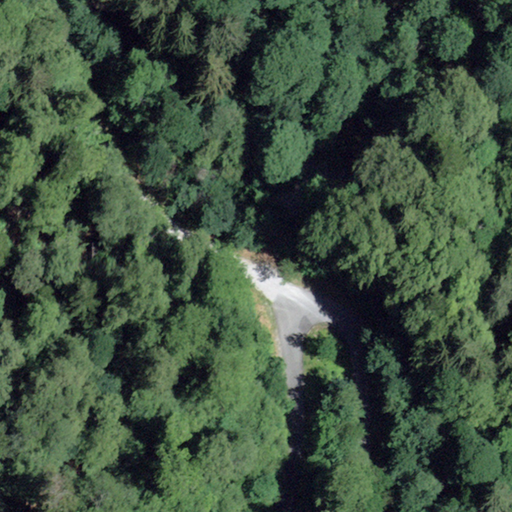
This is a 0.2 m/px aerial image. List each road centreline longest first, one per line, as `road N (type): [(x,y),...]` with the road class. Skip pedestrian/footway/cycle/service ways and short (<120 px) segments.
road 1 (track): [(373,511),(364,346),(354,320),(335,305),(313,303),(296,311),(291,341),(301,421),(284,511)]
road 2 (track): [(296,311),(180,240),(78,61),(58,0)]
